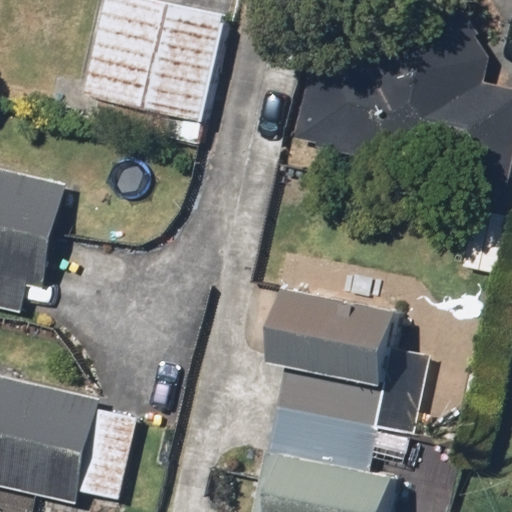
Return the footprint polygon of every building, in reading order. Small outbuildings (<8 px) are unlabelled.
[(231,24),(127,0),(106,0),(82,102),(206,132),(231,24)] [(511,161),(511,88),(318,53),(303,133),(510,171),(511,161)] [(69,190),(0,172),(0,312),(21,317),(29,286),(44,290),(69,190)] [(403,314),(281,288),(265,360),(289,365),(257,511),(388,511),(396,474),(370,469),(403,314)] [(83,495),(119,503),(139,410),(0,378),(0,490),(80,508),(83,495)]
